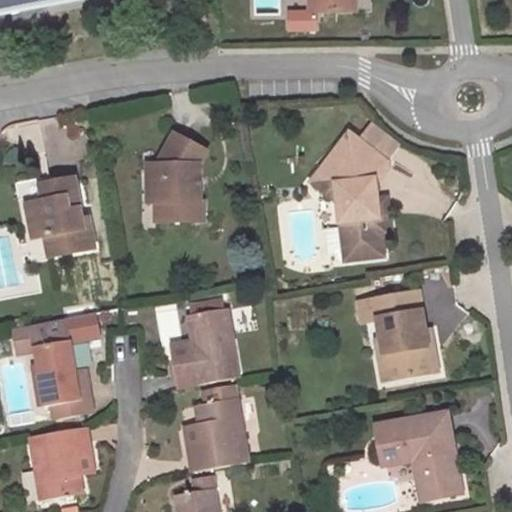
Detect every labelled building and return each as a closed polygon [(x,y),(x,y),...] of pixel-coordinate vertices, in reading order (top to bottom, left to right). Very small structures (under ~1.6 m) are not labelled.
[(0,0),(0,10),(52,0),(0,0)] [(312,0),(313,12),(361,10),(360,0),(312,0)] [(379,213),(376,196),(373,175),(386,157),(349,129),(311,178),(339,198),(342,220),(350,220),(355,257),(385,252),(382,235),(392,233),(389,212),(379,213)] [(157,162),(153,163),(154,199),(155,219),(194,219),(194,198),(198,198),(198,186),(195,186),(195,175),(198,175),(198,161),(204,149),(172,132),(157,158),(157,162)] [(154,199),(153,163),(145,163),(146,199),(154,199)] [(52,196),(43,198),(26,200),(32,236),(45,234),(49,254),(95,246),(88,216),(82,216),(75,175),(49,180),(52,196)] [(40,182),(43,198),(52,196),(49,180),(40,182)] [(386,195),(376,196),(379,213),(389,212),(386,195)] [(347,258),(355,257),(350,220),(342,220),(347,258)] [(383,317),(385,335),(390,334),(392,351),(400,350),(404,374),(444,367),(440,344),(435,344),(425,288),(364,298),(367,320),(383,317)] [(192,312),(196,336),(198,351),(177,355),(180,385),(243,375),(233,305),(192,312)] [(63,317),(12,327),(17,352),(35,350),(44,404),(51,403),(58,402),(60,415),(83,410),(81,398),(92,396),(89,376),(77,378),(74,368),(70,339),(67,339),(63,317)] [(380,377),(404,374),(400,350),(392,351),(390,334),(385,335),(374,336),(380,377)] [(198,351),(196,336),(175,340),(177,355),(198,351)] [(87,365),(74,368),(77,378),(89,376),(87,365)] [(201,439),(186,442),(191,471),(249,460),(235,381),(210,386),(212,396),(204,397),(205,402),(195,403),(198,422),(201,439)] [(202,387),(204,397),(212,396),(210,386),(202,387)] [(94,408),(92,396),(81,398),(83,410),(94,408)] [(58,402),(51,403),(53,416),(60,415),(58,402)] [(377,459),(416,454),(426,453),(430,471),(420,473),(423,490),(465,483),(453,409),(371,421),(377,459)] [(82,488),(79,468),(76,452),(91,450),(86,420),(29,431),(40,494),(82,488)] [(183,424),(186,442),(201,439),(198,422),(183,424)] [(76,452),(79,468),(94,465),(91,450),(76,452)] [(426,453),(416,454),(420,473),(430,471),(426,453)] [(176,477),(177,480),(217,473),(216,469),(176,477)] [(223,511),(217,473),(177,480),(181,511),(223,511)]
